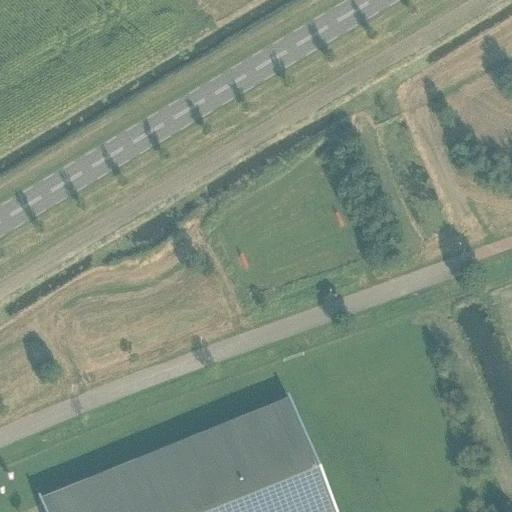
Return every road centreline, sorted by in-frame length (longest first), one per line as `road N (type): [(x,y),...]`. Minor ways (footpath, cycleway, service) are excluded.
road 1 (unclassified): [(0,444),(451,271)]
road 2 (primary): [(0,221),(372,0)]
